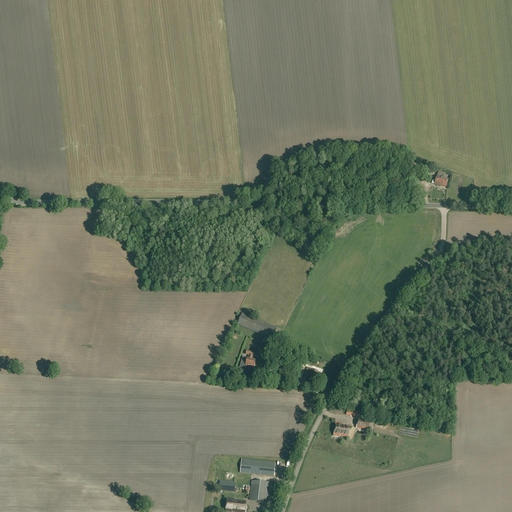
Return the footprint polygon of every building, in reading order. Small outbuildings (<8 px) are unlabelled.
[(446,187),(448,180),(443,178),(443,176),(437,174),(434,184),(440,186),(441,185),(446,187)] [(417,179),(414,179),(414,176),(406,177),(406,180),(406,184),(417,184),(417,179)] [(271,339),(276,328),(242,313),(237,325),(271,339)] [(246,365),(253,367),(256,360),(252,359),(253,356),(254,353),(247,351),(246,354),(249,355),(248,358),(243,357),(240,367),(245,369),(246,365)] [(370,431),(372,422),(358,418),(356,428),(370,431)] [(342,424),(336,423),(333,435),(340,436),(348,437),(350,426),(342,424)] [(274,477),(275,463),(242,459),(240,473),(274,477)] [(235,492),(236,483),(220,481),(219,490),(235,492)] [(269,502),(271,483),(252,481),(250,500),(269,502)] [(236,503),(237,500),(235,500),(235,499),(227,498),(225,511),(235,511),(236,508),(237,508),(237,506),(235,506),(236,503)] [(236,508),(235,511),(245,511),(246,501),(237,500),(236,503),(235,506),(237,506),(237,508),(236,508)]
